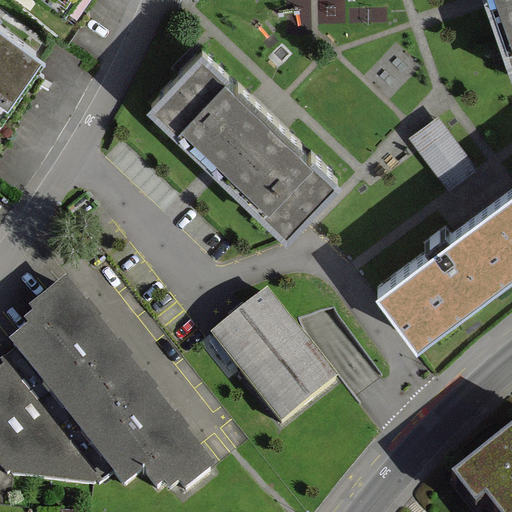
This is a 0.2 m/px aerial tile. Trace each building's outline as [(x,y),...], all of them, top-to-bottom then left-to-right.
[(511,0),(485,0),(511,77),(511,76),(511,0)] [(0,28),(0,104),(5,108),(41,57),(0,28)] [(143,108),(210,173),(268,112),(201,48),(143,108)] [(210,173),(277,238),(336,177),(268,112),(210,173)] [(414,131),(442,182),(472,166),(444,115),(414,131)] [(511,185),(498,196),(487,204),(511,237),(511,185)] [(476,212),(379,285),(421,340),(511,271),(511,237),(487,204),(476,212)] [(63,432),(132,377),(124,366),(128,363),(116,349),(113,351),(96,330),(101,326),(87,310),(85,311),(67,288),(29,318),(31,322),(19,331),(25,339),(3,357),(9,364),(63,432)] [(333,384),(263,296),(238,315),(206,341),(276,429),(333,384)] [(63,432),(9,364),(0,370),(0,468),(6,477),(105,485),(63,432)] [(140,386),(132,377),(63,432),(105,485),(114,497),(137,478),(151,495),(157,491),(164,500),(175,491),(180,498),(209,475),(180,438),(184,435),(174,423),(171,425),(150,398),(154,394),(144,382),(140,386)] [(511,511),(511,437),(453,483),(474,511),(488,503),(494,511),(511,511)]
